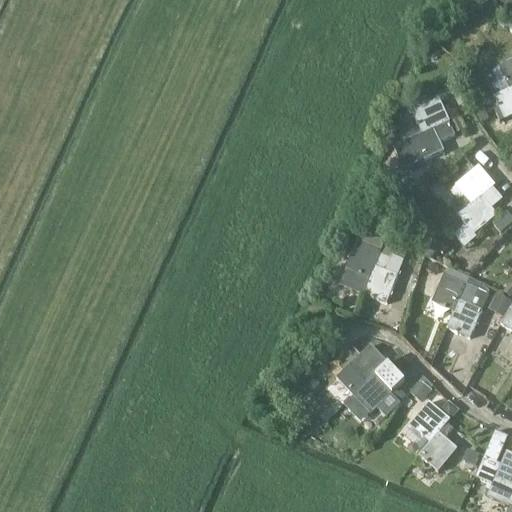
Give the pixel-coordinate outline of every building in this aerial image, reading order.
[(511,34),(511,22),(506,18),(499,25),(504,29),(509,28),(510,33),(511,34)] [(511,63),(499,70),(510,92),(511,91),(511,63)] [(445,74),(453,93),(466,88),(457,68),(445,74)] [(511,91),(510,92),(494,100),(505,122),(511,118),(511,91)] [(411,114),(422,136),(422,137),(433,131),(434,132),(459,119),(456,112),(451,114),(449,110),(444,112),(438,101),(411,114)] [(422,137),(422,136),(405,144),(394,150),(405,172),(444,153),(434,132),(433,131),(422,137)] [(394,150),(405,144),(402,137),(391,142),(394,150)] [(456,188),(472,207),(481,199),(482,199),(491,191),(495,188),(479,169),(456,188)] [(403,202),(396,188),(382,194),(389,208),(403,202)] [(472,207),(448,227),(456,237),(466,228),(475,237),(498,218),(490,209),(499,201),(491,191),(482,199),(481,199),(472,207)] [(403,226),(410,220),(402,210),(395,216),(403,226)] [(493,228),(500,236),(511,226),(511,220),(507,215),(493,228)] [(347,272),(370,280),(370,281),(375,269),(380,257),(387,239),(363,230),(347,272)] [(422,252),(430,261),(440,252),(432,243),(422,252)] [(370,281),(370,280),(364,297),(387,306),(403,264),(391,259),(390,261),(380,257),(375,269),(370,281)] [(438,268),(432,265),(429,273),(435,275),(438,268)] [(432,304),(454,314),(454,315),(459,303),(460,303),(467,287),(444,277),(432,304)] [(454,315),(454,314),(447,330),(470,341),(482,313),(471,308),(478,292),(467,287),(460,303),(459,303),(454,315)] [(505,321),(510,311),(511,307),(511,304),(497,296),(489,312),(505,321)] [(511,331),(511,311),(511,310),(501,327),(511,333),(511,331)] [(353,398),(366,386),(367,386),(376,378),(389,366),(371,348),(337,381),(353,398)] [(409,365),(401,357),(395,363),(403,371),(409,365)] [(376,378),(367,386),(366,386),(353,398),(371,417),(378,410),(387,419),(401,406),(392,396),(405,383),(389,366),(376,378)] [(317,384),(309,376),(300,385),(309,393),(317,384)] [(431,392),(433,389),(424,379),(412,393),(423,403),(432,393),(431,392)] [(409,427),(430,445),(438,435),(439,436),(447,426),(450,422),(445,418),(429,404),(409,427)] [(444,411),(445,418),(450,422),(458,413),(449,405),(444,411)] [(430,445),(419,458),(438,474),(457,451),(445,441),(453,432),(447,426),(439,436),(438,435),(430,445)] [(511,446),(511,439),(495,433),(484,460),(496,465),(504,447),(511,450),(511,446)] [(481,457),(470,453),(465,464),(476,468),(481,457)] [(511,508),(511,504),(511,455),(507,454),(488,498),(511,508)]
